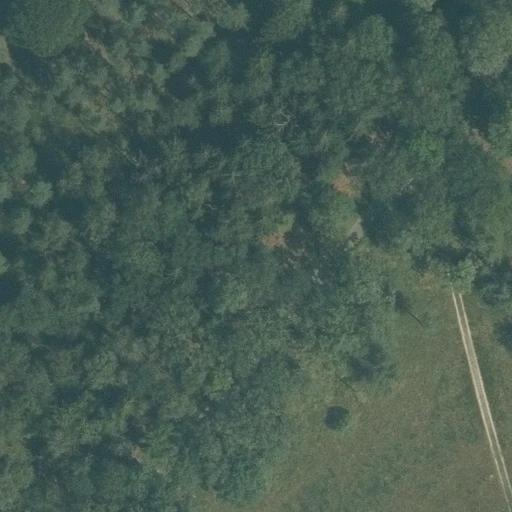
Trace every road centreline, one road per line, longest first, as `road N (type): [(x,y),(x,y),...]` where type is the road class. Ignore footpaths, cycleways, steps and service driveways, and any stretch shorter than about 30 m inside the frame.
road 1 (unclassified): [(511,29),(126,511)]
road 2 (track): [(421,140),(447,290),(507,511)]
